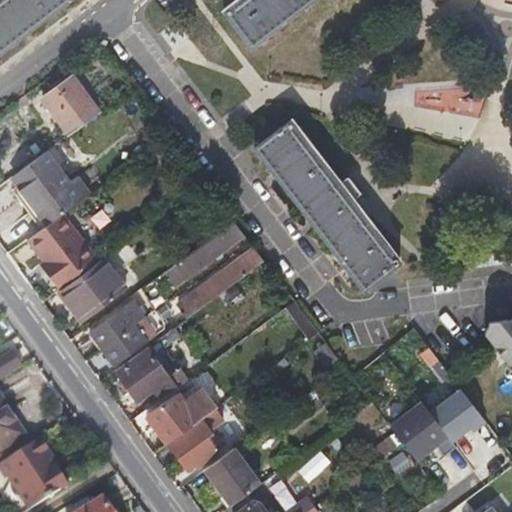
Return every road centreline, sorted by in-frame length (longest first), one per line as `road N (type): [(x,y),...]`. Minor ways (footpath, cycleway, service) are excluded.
road 1 (residential): [(0,283),(167,511)]
road 2 (residential): [(0,94),(128,0)]
